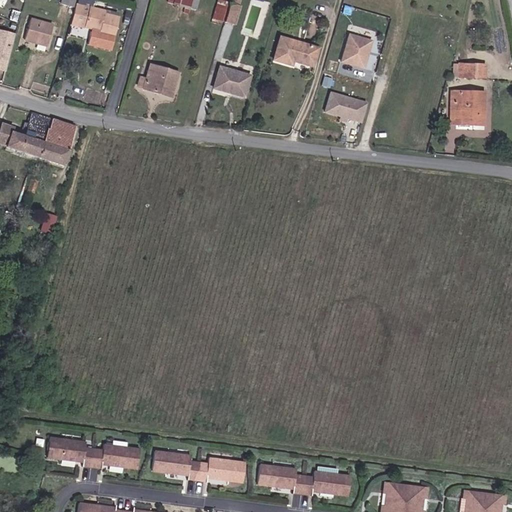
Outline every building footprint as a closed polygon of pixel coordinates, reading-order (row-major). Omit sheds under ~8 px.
[(172,0),(171,4),(184,7),(183,12),(188,13),(190,8),(196,10),(198,0),(172,0)] [(216,0),(212,17),(224,21),(229,2),(222,0),(216,0)] [(229,2),(224,21),(234,23),(239,5),(238,4),(229,2)] [(104,10),(75,3),(70,23),(90,28),(89,33),(98,35),(98,33),(113,36),(118,16),(103,13),(104,10)] [(46,45),(52,23),(29,17),(24,40),(46,45)] [(0,69),(8,71),(17,32),(0,28),(0,69)] [(367,51),(369,42),(346,35),(338,62),(361,69),(365,55),(364,55),(365,52),(367,51)] [(279,37),(272,61),(291,66),(292,61),(312,67),(317,49),(279,37)] [(250,69),(221,61),(220,66),(218,66),(212,87),(243,97),(250,74),(249,74),(250,69)] [(178,72),(149,63),(145,78),(139,76),(137,85),(142,87),(142,88),(170,97),(178,72)] [(484,64),(467,63),(458,63),(458,76),(484,76),(484,64)] [(450,91),(450,111),(458,111),(458,118),(458,123),(483,124),(483,91),(450,91)] [(365,105),(328,95),(322,114),(359,125),(365,105)] [(5,147),(37,158),(47,129),(49,130),(52,120),(31,113),(25,132),(23,137),(9,132),(11,128),(1,124),(0,127),(0,144),(6,146),(5,147)] [(62,165),(74,127),(52,120),(49,130),(47,129),(37,158),(62,165)] [(25,132),(11,128),(9,132),(23,137),(25,132)] [(43,230),(56,230),(55,213),(43,213),(43,230)] [(59,438),(46,436),(43,456),(72,459),(73,457),(79,458),(78,464),(88,465),(90,448),(81,447),(82,441),(74,439),(73,442),(59,440),(59,438)] [(99,449),(90,448),(88,465),(98,467),(99,460),(105,461),(105,463),(134,467),(136,448),(123,446),(123,448),(108,446),(109,444),(100,443),(99,449)] [(165,451),(152,449),(149,469),(178,473),(179,471),(185,471),(184,478),(194,479),(196,462),(187,460),(188,454),(180,453),(179,456),(165,454),(165,451)] [(205,463),(196,462),(194,479),(204,480),(205,474),(211,475),(211,477),(240,481),(242,461),(229,459),(229,462),(214,460),(215,458),(206,457),(205,463)] [(271,465),(258,463),(255,483),(284,487),(285,484),(291,485),(290,491),(300,493),(302,475),(293,474),(294,468),(286,467),(285,469),(271,467),(271,465)] [(311,476),(302,475),(300,493),(310,494),(311,488),(317,489),(317,491),(346,495),(348,475),(335,473),(335,468),(316,466),(315,471),(312,470),(311,476)] [(401,511),(405,485),(384,482),(382,492),(387,493),(385,505),(381,505),(379,511),(401,511)] [(426,487),(405,485),(401,511),(422,511),(423,510),(418,510),(420,497),(425,498),(426,487)] [(481,511),(484,493),(464,490),(462,498),(467,499),(465,511),(463,511),(461,511),(460,511),(481,511)] [(504,496),(484,493),(481,511),(497,511),(499,503),(503,503),(504,496)] [(105,505),(76,501),(74,511),(120,511),(121,509),(104,507),(105,505)]
